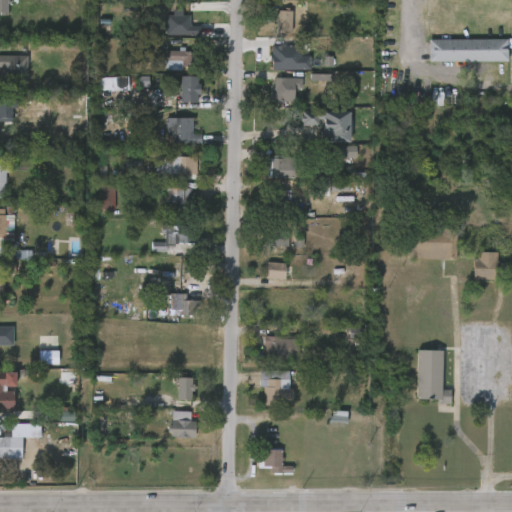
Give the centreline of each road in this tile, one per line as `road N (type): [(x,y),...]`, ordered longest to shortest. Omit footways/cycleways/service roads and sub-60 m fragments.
road 1 (residential): [(235,511),(234,0)]
road 2 (secondary): [(235,499),(19,502)]
road 3 (secondary): [(511,499),(388,499)]
